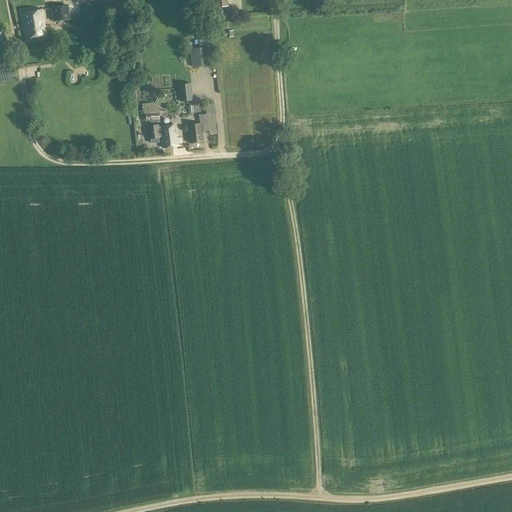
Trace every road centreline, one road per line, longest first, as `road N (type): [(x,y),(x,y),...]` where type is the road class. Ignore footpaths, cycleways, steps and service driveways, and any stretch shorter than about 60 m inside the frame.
road 1 (track): [(7,0),(33,143),(55,161),(74,163),(281,151),(274,0)]
road 2 (track): [(127,511),(215,495),(365,500),(511,478)]
